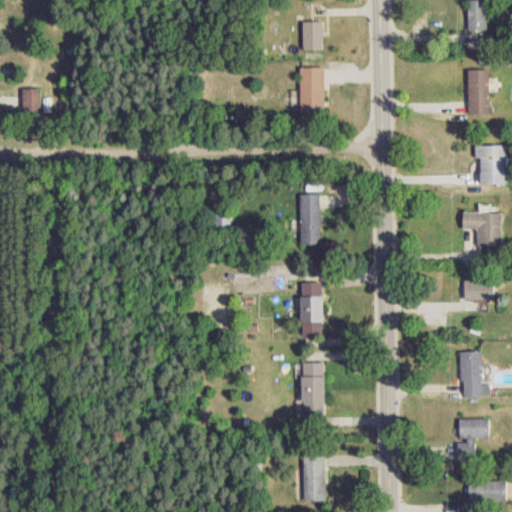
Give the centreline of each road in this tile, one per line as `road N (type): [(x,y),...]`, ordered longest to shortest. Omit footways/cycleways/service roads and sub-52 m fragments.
road 1 (tertiary): [(390,511),(381,0)]
road 2 (residential): [(383,147),(0,147)]
